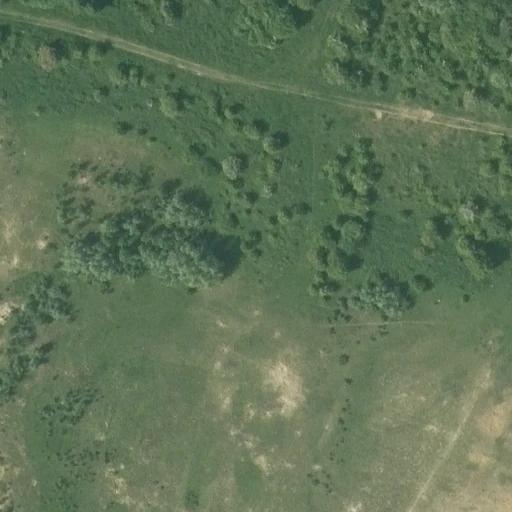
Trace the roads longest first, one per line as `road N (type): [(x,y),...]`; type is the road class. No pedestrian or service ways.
road 1 (track): [(0,17),(275,89),(313,52),(329,0)]
road 2 (track): [(275,89),(511,133)]
